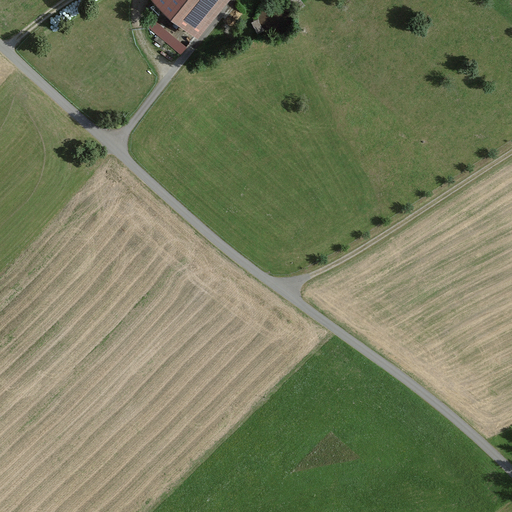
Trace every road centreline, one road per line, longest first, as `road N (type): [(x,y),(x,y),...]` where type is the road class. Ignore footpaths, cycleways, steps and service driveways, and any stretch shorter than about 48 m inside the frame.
road 1 (unclassified): [(0,45),(207,232),(456,419),(511,472)]
road 2 (track): [(511,154),(338,263),(277,288)]
road 3 (track): [(230,0),(114,149)]
